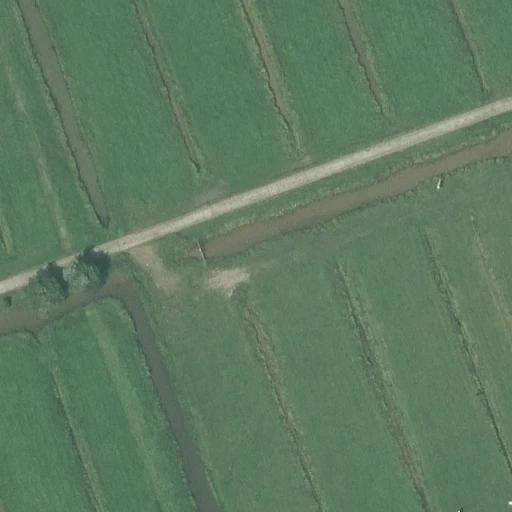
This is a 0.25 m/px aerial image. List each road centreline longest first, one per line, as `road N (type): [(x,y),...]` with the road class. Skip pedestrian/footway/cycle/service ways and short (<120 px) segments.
road 1 (track): [(511,102),(0,286)]
road 2 (track): [(219,414),(127,162)]
